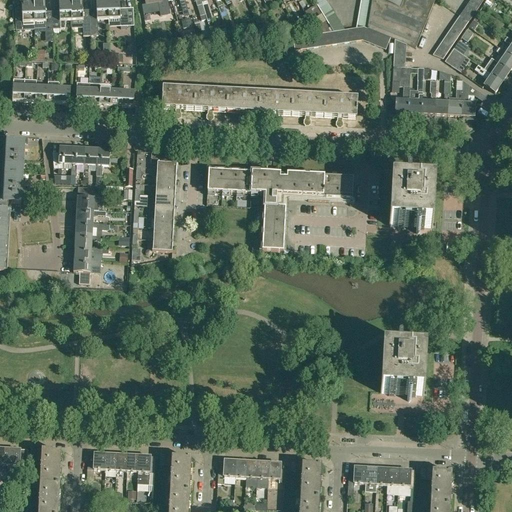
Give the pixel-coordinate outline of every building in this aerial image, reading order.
[(97,20),(90,20),(91,29),(91,37),(98,36),(98,21),(109,20),(108,0),(106,0),(96,0),(97,20)] [(127,14),(120,14),(119,0),(108,0),(109,20),(120,20),(120,27),(128,27),(127,14)] [(171,15),(169,8),(167,0),(145,0),(146,6),(142,6),(144,15),(147,14),(160,12),(160,17),(171,15)] [(188,11),(185,0),(175,0),(177,0),(179,0),(183,13),(188,11)] [(201,0),(202,3),(203,5),(206,15),(211,13),(207,0),(201,0)] [(321,10),(329,5),(326,0),(325,0),(318,5),(321,10)] [(395,41),(407,46),(416,49),(435,2),(431,0),(372,0),(367,30),(372,32),(378,34),(384,36),(391,39),(395,41)] [(53,21),(53,30),(65,29),(66,22),(72,22),(71,1),(59,2),(60,15),(53,16),(53,21)] [(83,1),(71,1),(72,22),(83,21),(83,37),(91,37),(91,29),(90,20),(83,20),(83,1)] [(476,12),(480,7),(471,1),(467,7),(476,12)] [(493,5),(487,1),(484,7),(489,10),(493,5)] [(47,30),(53,30),(53,21),(53,16),(46,16),(46,2),(34,3),(35,23),(35,30),(46,29),(47,30)] [(35,30),(35,23),(34,3),(22,3),(22,9),(15,9),(16,31),(35,31),(35,30)] [(207,20),(206,15),(203,5),(198,7),(202,21),(207,20)] [(333,11),(329,5),(321,10),(325,16),(333,11)] [(311,23),(322,17),(316,6),(305,12),(311,23)] [(467,7),(464,12),(472,17),(476,12),(467,7)] [(325,16),(329,22),(336,16),(333,11),(325,16)] [(469,23),(472,17),(464,12),(460,17),(469,23)] [(340,22),(336,16),(329,22),(332,27),(340,22)] [(322,17),(311,23),(318,34),(331,32),(322,17)] [(460,17),(457,21),(466,27),(469,23),(460,17)] [(463,31),(466,27),(457,21),(454,25),(463,31)] [(345,30),(340,22),(332,27),(335,32),(345,30)] [(473,32),(478,25),(473,22),(468,28),(473,32)] [(254,24),(241,29),(247,45),(261,39),(254,24)] [(460,35),(463,31),(454,25),(452,29),(460,35)] [(363,41),(364,28),(354,30),(356,42),(363,41)] [(368,43),(372,32),(367,30),(364,28),(363,41),(368,43)] [(224,29),(211,33),(213,40),(216,50),(231,47),(227,37),(224,29)] [(449,34),(458,39),(460,35),(452,29),(449,34)] [(350,43),(356,42),(354,30),(348,31),(350,43)] [(350,43),(348,31),(342,32),(344,44),(350,43)] [(473,35),(467,31),(461,39),(467,43),(473,35)] [(338,45),(344,44),(342,32),(336,33),(338,45)] [(374,46),(378,34),(372,32),(368,43),(374,46)] [(336,33),(330,34),(332,46),(338,45),(336,33)] [(229,37),(232,46),(242,44),(238,34),(229,37)] [(325,47),(332,46),(330,34),(324,35),(325,47)] [(384,36),(378,34),(374,46),(379,48),(384,36)] [(455,43),(458,39),(449,34),(446,38),(455,43)] [(182,40),(186,53),(201,48),(198,39),(197,35),(182,40)] [(213,40),(212,35),(198,39),(201,48),(202,52),(216,50),(213,40)] [(325,47),(324,35),(317,36),(319,48),(325,47)] [(511,41),(507,38),(502,35),(500,37),(505,41),(504,42),(508,45),(509,44),(511,46),(506,54),(499,49),(511,57),(511,41)] [(313,49),(319,48),(317,36),(311,37),(313,49)] [(384,36),(379,48),(386,51),(391,39),(384,36)] [(301,51),(307,50),(305,37),(299,38),(301,51)] [(307,50),(313,49),(311,37),(305,37),(307,50)] [(301,51),(299,38),(293,39),(295,52),(301,51)] [(452,47),(455,43),(446,38),(443,42),(452,47)] [(395,41),(395,51),(407,51),(407,46),(395,41)] [(443,42),(440,46),(449,51),(452,47),(443,42)] [(454,50),(459,54),(465,46),(459,42),(454,50)] [(446,56),(449,51),(440,46),(437,50),(446,56)] [(174,54),(173,47),(162,48),(163,56),(174,54)] [(510,73),(511,69),(511,57),(499,49),(497,53),(501,56),(501,55),(504,57),(499,65),(492,60),(510,73)] [(443,60),(446,56),(437,50),(433,56),(443,60)] [(454,50),(451,54),(445,63),(450,67),(459,54),(454,50)] [(44,51),(36,51),(36,61),(44,60),(44,51)] [(456,70),(459,66),(465,57),(459,54),(450,67),(456,70)] [(123,55),(114,55),(115,64),(123,63),(123,55)] [(456,70),(461,74),(470,61),(465,57),(459,66),(456,70)] [(492,60),(484,71),(502,83),(510,73),(492,60)] [(495,94),(502,83),(484,71),(479,67),(475,72),(488,81),(484,87),(495,94)] [(411,70),(406,69),(401,69),(394,69),(392,94),(399,94),(399,89),(404,89),(410,89),(410,84),(411,75),(411,70)] [(445,103),(436,102),(435,116),(448,117),(449,99),(450,83),(450,76),(439,72),(439,81),(444,81),(443,95),(444,95),(444,99),(445,99),(445,103)] [(12,102),(24,103),(25,87),(25,81),(14,81),(12,102)] [(25,81),(25,87),(24,103),(35,103),(36,88),(37,82),(25,81)] [(419,102),(409,101),(409,115),(422,115),(423,102),(424,82),(418,82),(417,94),(418,94),(418,98),(419,98),(419,102)] [(423,102),(422,115),(435,116),(436,102),(437,83),(431,82),(430,94),(432,94),(431,98),(432,98),(432,102),(423,102)] [(461,117),(468,117),(467,120),(474,120),(474,118),(475,118),(476,104),(469,104),(469,87),(463,82),(463,92),(461,117)] [(48,83),(48,89),(47,104),(58,104),(59,89),(59,83),(48,83)] [(87,106),(88,91),(89,85),(77,84),(77,90),(76,105),(87,106)] [(99,106),(100,91),(100,85),(89,85),(88,91),(87,106),(99,106)] [(36,88),(35,103),(47,104),(48,89),(36,88)] [(59,89),(58,104),(70,105),(71,90),(59,89)] [(194,91),(178,90),(163,89),(162,109),(176,110),(175,113),(174,114),(174,118),(175,119),(181,119),(182,118),(182,114),(181,113),(181,110),(193,111),(194,91)] [(407,115),(409,115),(409,101),(410,89),(404,89),(403,101),(396,101),(395,114),(396,114),(395,117),(402,117),(402,114),(407,115)] [(100,91),(99,106),(110,107),(111,92),(100,91)] [(213,112),(225,113),(226,92),(194,91),(193,111),(208,112),(208,115),(207,116),(206,120),(207,121),(213,121),(214,120),(214,116),(213,115),(213,112)] [(110,107),(122,108),(123,92),(111,92),(110,107)] [(134,93),(123,92),(122,108),(133,108),(134,93)] [(246,114),(258,114),(259,94),(226,92),(225,113),(240,114),(240,117),(239,118),(239,121),(240,122),(245,123),(246,122),(246,118),(246,117),(246,114)] [(448,117),(461,117),(463,92),(457,92),(456,99),(449,99),(448,117)] [(491,115),(497,106),(477,92),(474,96),(481,102),(478,106),(491,115)] [(278,115),(291,116),(292,96),(259,94),(258,114),(273,115),(272,118),(271,119),(271,123),(272,124),(278,124),(279,123),(279,120),(278,119),(278,115)] [(324,98),(292,96),(291,116),(305,117),(305,120),(304,121),(303,125),(304,126),(310,126),(311,125),(311,121),(310,120),(310,117),(323,118),(324,98)] [(337,127),(342,128),(343,127),(344,123),(343,122),(343,119),(356,120),(357,99),(324,98),(323,118),(337,119),(337,122),(336,123),(336,127),(337,127)] [(21,205),(24,145),(28,145),(28,139),(15,138),(15,144),(7,144),(4,205),(0,204),(0,274),(4,275),(7,213),(10,213),(10,205),(18,205),(21,205)] [(71,178),(73,149),(60,149),(60,154),(53,154),(54,170),(59,170),(71,170),(71,178)] [(85,150),(73,149),(71,178),(76,178),(77,167),(84,167),(85,150)] [(97,150),(85,150),(84,167),(84,171),(88,171),(88,167),(96,168),(97,150)] [(102,178),(102,168),(109,168),(109,151),(97,150),(96,168),(96,178),(102,178)] [(168,154),(151,154),(151,164),(157,165),(157,176),(176,177),(177,166),(178,166),(178,165),(167,165),(168,154)] [(125,173),(124,188),(131,188),(132,173),(125,173)] [(262,253),(283,254),(286,210),(276,209),(276,203),(280,203),(280,198),(308,199),(308,202),(352,204),(353,180),(208,173),(207,194),(265,197),(262,253)] [(176,177),(157,176),(156,187),(176,188),(176,177)] [(391,183),(389,227),(433,229),(435,185),(391,183)] [(156,187),(156,197),(175,198),(176,188),(156,187)] [(78,189),(77,211),(94,212),(94,205),(98,205),(98,200),(89,199),(90,189),(78,189)] [(124,201),(132,201),(132,191),(124,191),(124,201)] [(175,198),(156,197),(155,208),(174,209),(175,198)] [(155,208),(154,219),(174,220),(174,209),(155,208)] [(106,213),(94,212),(77,211),(77,224),(93,225),(94,217),(105,217),(106,213)] [(173,231),(174,220),(154,219),(154,230),(173,231)] [(76,237),(93,238),(101,238),(102,238),(102,232),(109,232),(109,226),(93,225),(77,224),(76,237)] [(154,230),(153,241),(173,242),(173,231),(154,230)] [(101,238),(93,238),(76,237),(75,249),(92,250),(92,241),(101,242),(101,238)] [(118,247),(129,247),(130,239),(119,238),(118,247)] [(172,254),(173,242),(153,241),(153,253),(172,254)] [(75,249),(75,262),(91,262),(92,254),(96,255),(96,250),(92,250),(75,249)] [(140,250),(132,249),(132,262),(140,262),(140,250)] [(127,264),(128,255),(120,255),(119,263),(127,264)] [(101,263),(91,262),(75,262),(74,274),(80,274),(79,285),(90,286),(91,268),(100,268),(101,263)] [(69,276),(61,276),(61,285),(61,288),(61,289),(68,289),(68,288),(69,276)] [(381,394),(424,397),(426,353),(383,351),(381,394)] [(9,451),(0,450),(0,466),(8,467),(9,451)] [(29,452),(21,452),(9,451),(8,467),(20,468),(19,473),(27,473),(29,452)] [(42,453),(42,460),(41,486),(60,487),(62,454),(42,453)] [(95,455),(95,457),(89,457),(88,471),(106,472),(107,456),(95,455)] [(117,473),(118,457),(107,456),(106,472),(117,473)] [(129,457),(118,457),(117,473),(128,474),(129,457)] [(139,474),(139,458),(129,457),(128,474),(139,474)] [(151,458),(139,458),(139,474),(139,486),(149,487),(150,472),(151,458)] [(172,466),(171,493),(190,494),(191,460),(172,459),(172,466)] [(236,479),(237,463),(225,462),(225,464),(219,463),(218,485),(224,485),(225,479),(236,479)] [(247,480),(248,463),(237,463),(236,479),(247,480)] [(259,464),(248,463),(247,480),(258,480),(259,464)] [(258,480),(269,481),(270,464),(259,464),(258,480)] [(281,465),(270,464),(269,481),(280,481),(281,465)] [(302,466),(302,473),(301,499),(320,500),(322,467),(302,466)] [(359,485),(366,486),(367,470),(356,470),(356,471),(350,471),(348,500),(354,501),(355,485),(359,485)] [(377,486),(378,471),(367,470),(366,486),(366,494),(377,494),(377,486)] [(377,486),(387,487),(389,487),(389,471),(378,471),(377,486)] [(400,488),(401,472),(389,471),(389,487),(400,488)] [(412,472),(401,472),(400,488),(408,488),(408,491),(416,492),(417,473),(412,472)] [(433,473),(433,480),(431,506),(450,507),(452,474),(433,473)] [(58,511),(60,487),(41,486),(39,511),(58,511)] [(169,511),(188,511),(190,494),(171,493),(169,511)] [(319,511),(320,500),(301,499),(300,511),(319,511)]
